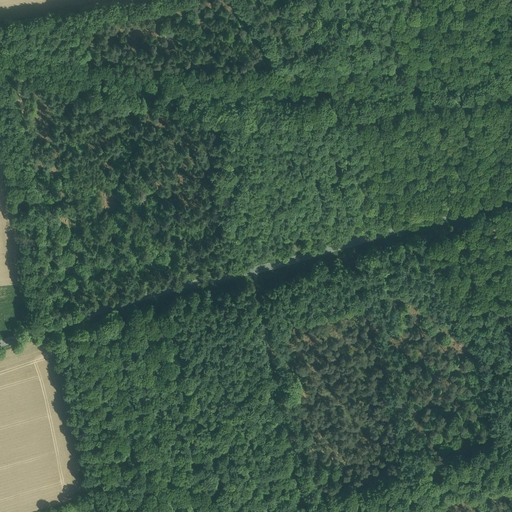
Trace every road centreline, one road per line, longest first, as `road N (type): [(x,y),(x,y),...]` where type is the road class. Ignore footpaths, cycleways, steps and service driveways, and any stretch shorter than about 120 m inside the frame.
road 1 (secondary): [(511,199),(0,343)]
road 2 (unknown): [(59,89),(178,112),(272,117),(511,85)]
road 3 (unknown): [(20,62),(21,77),(59,89),(83,315)]
road 4 (track): [(253,270),(303,511)]
road 5 (track): [(83,315),(76,328),(108,417),(123,511)]
road 6 (track): [(100,310),(137,456)]
